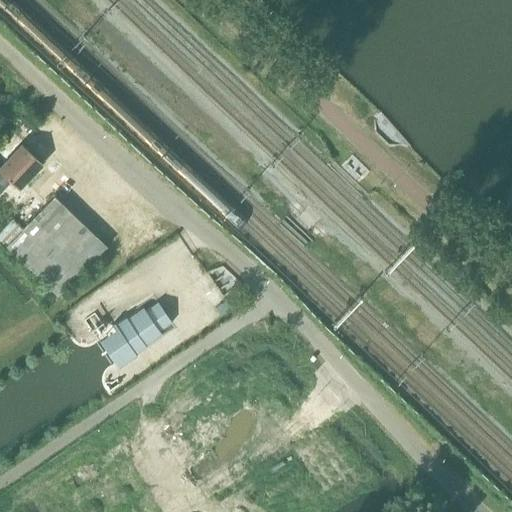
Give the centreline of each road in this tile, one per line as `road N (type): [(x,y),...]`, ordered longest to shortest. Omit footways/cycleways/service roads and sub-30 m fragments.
road 1 (unclassified): [(511,284),(209,0)]
road 2 (unclassified): [(278,298),(0,44)]
road 3 (unclassified): [(278,298),(0,485)]
road 4 (unclassified): [(479,511),(278,298)]
